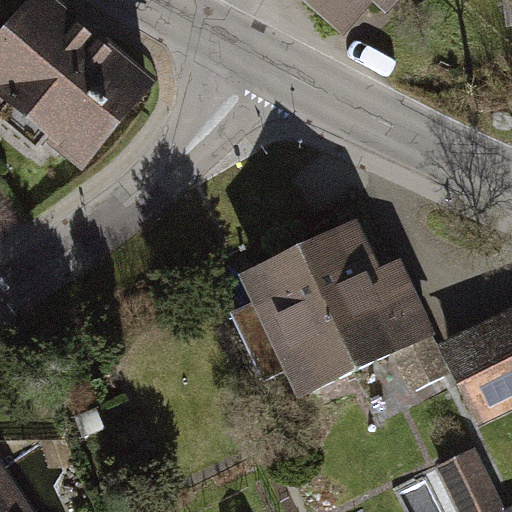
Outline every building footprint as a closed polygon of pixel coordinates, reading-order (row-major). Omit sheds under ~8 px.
[(150,86),(44,0),(39,0),(0,48),(0,99),(84,167),(150,86)] [(401,0),(291,0),(341,44),(373,9),(385,19),(401,0)] [(370,287),(347,240),(251,287),(308,406),(429,348),(394,275),(370,287)] [(511,414),(511,321),(446,353),(482,429),(511,414)] [(500,511),(473,457),(436,475),(453,511),(500,511)] [(0,511),(25,511),(0,474),(0,511)]
